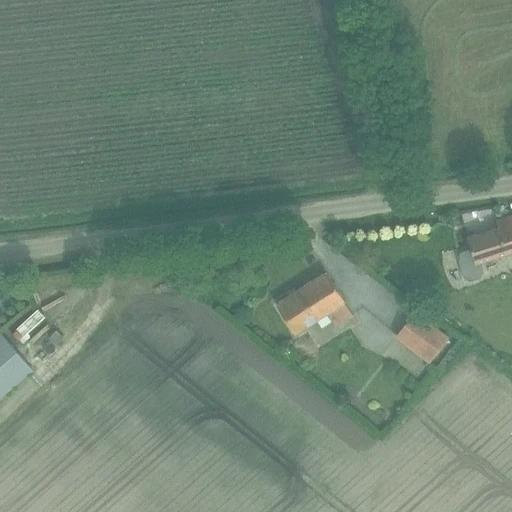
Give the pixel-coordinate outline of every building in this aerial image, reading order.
[(498,227),(467,237),(471,250),(462,253),(459,258),(465,277),(470,280),(480,277),(482,272),(479,262),(511,251),(511,215),(496,221),(498,227)] [(276,304),(295,334),(328,312),(337,326),(353,316),(344,302),(345,302),(327,272),(276,304)] [(192,293),(166,301),(172,322),(198,315),(192,293)] [(431,362),(451,335),(417,310),(397,336),(431,362)] [(56,330),(49,338),(56,345),(64,338),(56,330)] [(0,394),(29,370),(14,353),(0,336),(0,394)]
